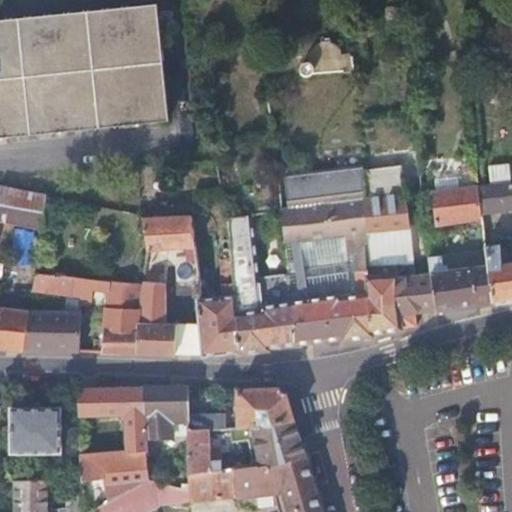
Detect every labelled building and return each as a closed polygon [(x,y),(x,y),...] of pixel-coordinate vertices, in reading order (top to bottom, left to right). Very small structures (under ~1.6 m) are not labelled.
[(151,0),(0,16),(0,132),(8,131),(167,116),(154,0),(151,0)] [(347,70),(352,69),(351,55),(340,55),(339,49),(336,45),(330,41),(324,41),(318,42),(314,45),(311,48),(309,54),(309,57),(303,57),(299,59),(297,62),(297,66),(298,69),(299,71),(302,73),(306,73),(311,71),(342,68),(342,70),(347,70)] [(361,98),(360,78),(351,78),(351,98),(361,98)] [(401,163),(362,167),(364,234),(409,229),(401,163)] [(490,166),(492,184),(511,181),(511,178),(510,164),(490,166)] [(287,208),(281,208),(286,243),(346,236),(347,255),(365,253),(364,234),(362,167),(362,166),(284,175),(287,208)] [(511,181),(492,184),(484,185),(480,186),(482,212),(511,207),(511,181)] [(480,186),(433,190),(435,223),(482,218),(482,212),(480,186)] [(42,231),(47,198),(0,189),(0,285),(4,286),(13,227),(42,231)] [(195,211),(145,213),(147,246),(169,245),(180,244),(198,244),(195,211)] [(248,212),(225,215),(228,241),(237,311),(241,347),(240,355),(271,352),(271,349),(298,346),(294,302),(290,267),(254,271),(248,212)] [(364,234),(365,253),(366,266),(388,264),(389,276),(397,275),(396,264),(413,262),(409,229),(364,234)] [(511,300),(511,262),(501,264),(500,245),(493,246),(492,240),(485,240),(486,252),(493,303),(511,300)] [(237,311),(228,241),(222,243),(222,261),(220,261),(222,293),(216,294),(207,296),(201,295),(204,322),(206,347),(241,347),(237,311)] [(429,260),(429,264),(436,311),(493,303),(486,252),(429,260)] [(388,264),(366,266),(367,270),(373,336),(402,331),(402,329),(417,327),(416,314),(436,311),(429,264),(429,260),(413,263),(413,262),(396,264),(397,275),(389,276),(388,264)] [(338,296),(294,302),(298,346),(342,341),(342,342),(373,339),(373,336),(367,270),(356,271),(356,294),(345,296),(345,293),(338,294),(338,296)] [(85,278),(35,276),(32,293),(82,297),(85,278)] [(109,292),(111,280),(85,278),(82,297),(84,307),(92,306),(93,289),(109,292)] [(108,301),(140,303),(142,282),(111,280),(109,292),(108,301)] [(166,281),(142,280),(142,282),(140,303),(136,353),(175,354),(176,322),(167,321),(166,281)] [(136,353),(140,303),(108,301),(103,351),(136,353)] [(0,349),(23,351),(29,314),(0,309),(0,349)] [(29,314),(23,351),(80,353),(79,314),(63,314),(29,314)] [(206,347),(204,322),(176,322),(175,354),(206,347)] [(188,388),(142,389),(146,440),(170,439),(172,439),(172,423),(189,423),(189,411),(188,392),(188,388)] [(109,501),(152,476),(148,469),(147,458),(146,440),(142,389),(78,390),(79,417),(127,416),(128,452),(81,456),(82,479),(103,479),(109,501)] [(189,423),(190,431),(211,430),(237,430),(248,429),(261,429),(295,423),(286,396),(280,389),(239,391),(239,416),(225,416),(225,410),(189,411),(189,423)] [(61,404),(11,405),(12,449),(61,448),(61,404)] [(254,435),(261,465),(273,463),(274,466),(307,457),(295,423),(261,429),(248,429),(248,435),(254,435)] [(190,431),(191,475),(224,470),(223,462),(212,462),(211,430),(190,431)] [(146,440),(147,458),(171,457),(170,439),(146,440)] [(322,511),(307,457),(274,466),(273,463),(261,465),(238,468),(224,470),(191,475),(191,490),(152,476),(161,504),(191,499),(192,500),(238,496),(238,497),(274,494),(278,505),(287,502),(290,511),(322,511)] [(152,476),(191,490),(191,475),(148,469),(152,476)] [(44,470),(45,479),(56,479),(57,471),(44,470)] [(148,511),(161,504),(152,476),(109,501),(100,506),(103,511),(148,511)] [(48,511),(48,481),(15,482),(14,511),(48,511)] [(290,511),(287,502),(278,505),(280,511),(290,511)]
